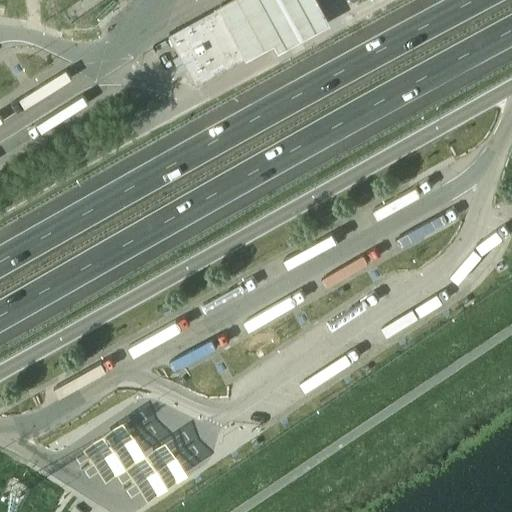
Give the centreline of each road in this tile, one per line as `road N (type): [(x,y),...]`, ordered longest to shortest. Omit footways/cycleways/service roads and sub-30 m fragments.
road 1 (motorway): [(0,315),(511,29)]
road 2 (motorway): [(474,0),(0,260)]
